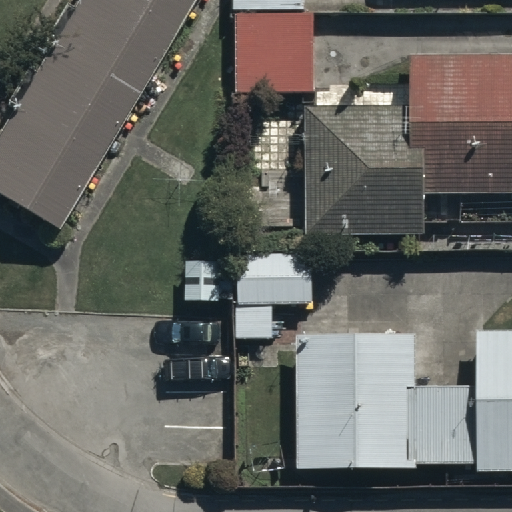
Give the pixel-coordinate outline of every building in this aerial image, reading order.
[(77,0),(0,132),(0,193),(59,227),(191,0),(77,0)] [(425,136),(426,189),(511,189),(511,49),(411,50),(411,102),(412,136),(425,136)] [(412,136),(411,102),(307,102),(307,228),(426,228),(426,189),(425,136),(412,136)] [(311,303),(311,257),(187,257),(187,306),(232,307),(231,340),(273,340),(273,303),(311,303)] [(295,329),(298,460),(476,459),(476,465),(511,464),(511,324),(478,325),(478,380),(416,381),(416,328),(295,329)]
